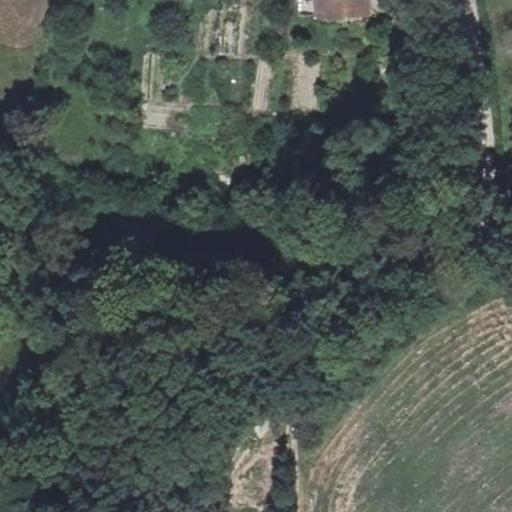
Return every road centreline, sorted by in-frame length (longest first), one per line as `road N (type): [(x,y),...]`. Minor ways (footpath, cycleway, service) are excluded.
road 1 (track): [(507,231),(359,333),(292,391),(295,511)]
road 2 (unclassified): [(464,0),(497,141),(507,231)]
road 3 (track): [(292,391),(250,449),(220,511)]
